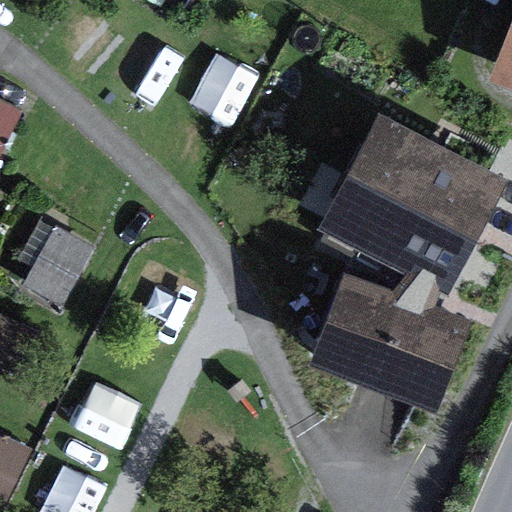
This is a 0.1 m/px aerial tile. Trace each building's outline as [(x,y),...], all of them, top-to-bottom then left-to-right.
[(511,21),(489,83),(511,91),(511,21)] [(437,306),(504,180),(379,114),(312,239),(437,306)] [(95,250),(56,228),(24,285),(63,307),(95,250)] [(37,334),(0,317),(0,368),(17,376),(37,334)] [(4,511),(34,452),(0,435),(0,511),(1,511),(4,511)]
